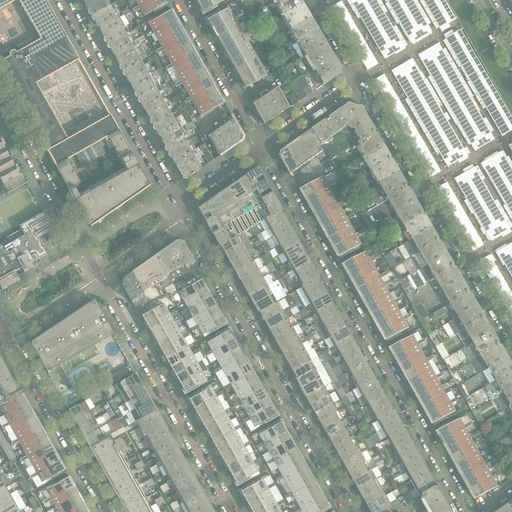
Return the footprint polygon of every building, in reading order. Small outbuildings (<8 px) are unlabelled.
[(0,0),(0,8),(15,0),(17,0),(40,39),(61,28),(55,19),(44,0),(0,0)] [(107,0),(81,0),(91,16),(109,6),(106,1),(107,0)] [(139,7),(151,0),(135,0),(138,6),(135,8),(136,11),(140,9),(139,7)] [(168,6),(164,0),(151,0),(139,7),(140,9),(144,16),(153,11),(154,13),(168,6)] [(216,5),(224,0),(203,0),(197,4),(200,9),(199,10),(202,16),(217,7),(216,5)] [(309,17),(299,0),(276,0),(272,3),(280,16),(281,18),(288,30),(309,17)] [(124,27),(121,22),(131,16),(127,8),(119,12),(122,17),(119,19),(114,10),(112,11),(109,6),(91,16),(106,43),(124,34),(121,28),(124,27)] [(211,29),(234,16),(233,15),(228,7),(220,12),(219,10),(204,19),(207,25),(208,24),(211,29)] [(153,32),(176,19),(174,15),(173,16),(169,8),(155,16),(157,18),(148,23),(152,31),(149,33),(150,35),(154,33),(153,32)] [(238,25),(234,18),(238,16),(236,13),(233,15),(234,16),(211,29),(214,34),(213,35),(215,38),(238,25)] [(325,44),(317,31),(309,17),(288,30),(285,31),(291,42),(286,44),(288,48),(293,46),(296,44),(304,57),(325,44)] [(158,40),(181,27),(179,23),(178,24),(175,20),(176,19),(153,32),(154,33),(158,40)] [(243,33),(242,32),(238,25),(215,38),(216,41),(218,41),(221,46),(243,33)] [(162,49),(186,36),(184,32),(183,32),(180,28),(181,27),(158,40),(162,47),(158,49),(160,52),(163,50),(162,49)] [(78,58),(61,28),(40,39),(16,53),(34,85),(36,84),(79,59),(78,58)] [(272,37),(267,29),(260,33),(265,41),(272,37)] [(248,41),(244,35),(247,33),(246,30),(242,32),(243,33),(221,46),(224,51),(222,52),(224,55),(248,41)] [(146,58),(146,57),(139,44),(135,47),(130,37),(127,39),(124,34),(106,43),(122,71),(140,61),(146,58)] [(167,57),(190,44),(188,40),(187,41),(185,36),(186,36),(162,49),(163,50),(167,57)] [(252,50),(252,48),(248,41),(224,55),(226,58),(227,57),(230,62),(252,50)] [(172,65),(195,52),(193,48),(192,49),(190,45),(191,44),(190,44),(167,57),(171,64),(167,66),(169,69),(173,67),(172,65)] [(339,69),(333,58),(325,44),(304,57),(309,65),(304,68),(305,69),(300,73),(302,76),(301,77),(307,85),(312,92),(321,86),(338,74),(339,69)] [(257,58),(253,51),(257,49),(255,46),(252,48),(252,50),(230,62),(233,68),(232,68),(233,72),(257,58)] [(67,139),(36,84),(34,85),(16,53),(15,51),(13,51),(11,51),(10,52),(9,53),(9,55),(9,57),(0,61),(0,68),(55,166),(67,160),(75,155),(99,142),(107,137),(118,131),(110,115),(109,115),(109,116),(67,139)] [(177,74),(200,61),(198,57),(197,57),(194,53),(195,52),(172,65),(173,67),(177,74)] [(285,59),(281,52),(274,57),(277,63),(285,59)] [(239,79),(262,67),(261,65),(257,58),(233,72),(235,75),(237,74),(239,79)] [(150,74),(145,64),(142,65),(140,61),(122,71),(138,99),(155,89),(152,83),(155,82),(150,74)] [(200,61),(177,74),(180,81),(177,83),(179,86),(182,84),(181,82),(205,69),(202,65),(201,66),(199,61),(200,61)] [(267,75),(263,68),(266,66),(264,63),(261,65),(262,67),(239,79),(242,84),(241,85),(243,89),(267,75)] [(186,90),(209,77),(207,74),(206,74),(204,70),(205,69),(181,82),(182,84),(186,90)] [(191,99),(214,86),(212,82),(211,82),(208,78),(209,78),(209,77),(186,90),(190,97),(186,99),(188,102),(192,100),(191,99)] [(312,92),(307,85),(301,77),(295,80),(301,89),(306,96),(312,92)] [(295,80),(294,81),(289,84),(288,84),(293,93),(299,101),(306,96),(301,89),(295,80)] [(195,107),(219,94),(217,90),(216,91),(213,86),(214,86),(191,99),(192,100),(195,107)] [(288,108),(280,92),(277,87),(268,93),(280,114),(281,113),(280,113),(289,108),(288,108)] [(170,109),(160,92),(158,93),(155,89),(138,99),(152,125),(170,116),(168,111),(170,109)] [(280,114),(268,93),(260,99),(272,119),(273,119),(272,118),(280,114)] [(299,101),(293,93),(286,97),(292,107),(298,102),(299,101)] [(200,116),(223,104),(223,103),(221,99),(220,99),(218,95),(219,94),(195,107),(200,116)] [(272,119),(260,99),(252,104),(263,124),(272,119)] [(361,124),(359,121),(360,117),(366,113),(363,108),(350,105),(329,119),(332,125),(331,126),(334,130),(333,131),(335,135),(338,141),(334,143),(336,147),(351,138),(356,127),(361,124)] [(180,127),(191,121),(184,108),(178,111),(181,116),(173,120),(170,116),(152,125),(167,152),(185,142),(183,138),(185,136),(180,127)] [(384,145),(366,113),(360,117),(359,121),(361,124),(356,127),(351,138),(336,147),(340,154),(358,142),(360,146),(359,147),(364,157),(384,145)] [(242,136),(235,124),(233,119),(224,125),(235,145),(242,140),(242,136)] [(335,135),(333,131),(334,130),(331,126),(332,125),(329,119),(313,131),(321,146),(323,145),(322,144),(330,139),(335,135)] [(235,145),(224,125),(216,130),(227,150),(235,145)] [(227,150),(216,130),(208,136),(210,141),(219,156),(227,150)] [(140,194),(142,192),(143,190),(149,186),(118,131),(107,137),(126,171),(80,197),(74,187),(80,183),(67,160),(55,166),(89,227),(95,223),(98,222),(101,221),(103,219),(104,217),(115,209),(118,209),(120,207),(122,205),(124,203),(135,196),(138,195),(140,194)] [(321,146),(313,131),(304,137),(315,157),(324,151),(321,146)] [(27,183),(0,134),(0,180),(2,184),(0,185),(0,187),(5,195),(27,183)] [(315,157),(304,137),(296,142),(308,162),(315,157)] [(81,167),(105,153),(99,142),(75,155),(81,167)] [(200,163),(195,154),(201,151),(208,164),(213,161),(204,144),(197,148),(194,143),(188,147),(185,142),(167,152),(181,177),(187,178),(200,169),(198,165),(200,163)] [(308,162),(296,142),(288,148),(300,168),(308,162)] [(400,172),(391,157),(384,145),(364,157),(380,185),(400,172)] [(300,168),(288,148),(282,152),(281,156),(291,174),(300,168)] [(267,180),(260,168),(260,167),(249,174),(256,187),(267,180)] [(416,200),(409,187),(407,185),(400,172),(380,185),(353,201),(360,215),(369,210),(373,208),(373,209),(364,214),(370,226),(381,220),(378,213),(384,210),(388,216),(397,212),(416,200)] [(256,187),(249,174),(239,181),(246,193),(256,187)] [(306,198),(328,185),(329,187),(333,185),(331,182),(328,184),(323,177),(301,189),(301,190),(300,190),(303,194),(306,198)] [(278,201),(276,196),(276,197),(274,193),(267,180),(256,187),(268,207),(272,216),(283,210),(278,201)] [(246,193),(239,181),(229,188),(236,199),(246,193)] [(311,206),(333,194),(329,187),(328,185),(306,198),(305,199),(307,203),(308,202),(311,206)] [(236,199),(229,188),(219,195),(225,206),(236,199)] [(315,215),(338,202),(339,204),(342,202),(341,199),(337,201),(333,194),(311,206),(310,207),(312,211),(313,210),(315,215)] [(225,206),(219,195),(209,202),(215,212),(225,206)] [(433,228),(424,214),(416,200),(397,212),(388,218),(393,226),(391,227),(394,232),(402,227),(405,225),(413,239),(433,228)] [(217,215),(215,212),(209,202),(199,209),(204,217),(210,214),(212,218),(217,215)] [(320,223),(342,210),(339,204),(338,202),(315,215),(314,215),(317,219),(318,219),(320,223)] [(269,229),(287,219),(283,211),(284,210),(283,210),(272,216),(264,220),(269,229)] [(325,231),(347,219),(348,220),(352,218),(350,215),(346,217),(342,210),(320,223),(319,224),(321,228),(322,227),(325,231)] [(46,254),(42,247),(42,246),(41,246),(48,242),(49,243),(58,237),(44,212),(18,226),(20,230),(0,242),(0,287),(1,290),(19,281),(14,272),(21,269),(23,273),(39,264),(40,261),(38,259),(46,254)] [(227,233),(217,215),(212,218),(210,214),(204,217),(212,231),(212,230),(216,238),(217,240),(221,247),(231,241),(227,233)] [(273,237),(292,227),(287,219),(269,229),(273,237)] [(329,240),(352,227),(348,220),(347,219),(325,231),(324,232),(326,236),(327,235),(329,240)] [(382,238),(375,225),(370,228),(378,241),(382,238)] [(278,246),(296,235),(292,227),(273,237),(278,246)] [(334,248),(356,236),(357,237),(361,235),(359,232),(356,234),(352,227),(329,240),(328,240),(331,244),(332,244),(334,248)] [(395,238),(405,232),(402,227),(394,232),(392,233),(395,238)] [(447,253),(439,239),(433,228),(413,239),(428,265),(447,253)] [(244,244),(249,241),(244,233),(240,236),(231,241),(221,247),(222,247),(226,254),(244,244)] [(511,233),(475,255),(511,319),(511,233)] [(265,242),(261,234),(257,236),(261,244),(265,242)] [(283,254),(301,244),(296,235),(278,246),(283,254)] [(362,245),(357,237),(356,236),(334,248),(333,249),(335,253),(336,252),(340,259),(354,251),(353,249),(362,245)] [(271,249),(267,241),(261,244),(266,253),(271,249)] [(193,264),(182,243),(176,242),(156,256),(167,275),(176,269),(175,268),(178,266),(179,268),(183,275),(185,279),(197,272),(193,264)] [(249,253),(253,250),(249,242),(245,245),(244,244),(226,254),(231,263),(249,253)] [(288,262),(306,252),(301,244),(283,254),(288,262)] [(292,271),(311,260),(306,252),(288,262),(292,271)] [(347,274),(370,260),(371,262),(375,260),(373,257),(370,259),(366,252),(357,257),(356,254),(342,262),(346,269),(345,270),(347,274)] [(236,271),(254,261),(249,253),(231,263),(236,271)] [(391,253),(385,256),(391,268),(397,264),(391,253)] [(463,279),(456,268),(447,253),(428,265),(433,274),(427,277),(427,278),(422,281),(425,285),(426,284),(431,281),(436,278),(443,291),(463,279)] [(171,284),(168,278),(167,275),(156,256),(131,273),(142,293),(163,280),(167,286),(171,284)] [(297,279),(315,269),(311,260),(292,271),(297,279)] [(375,269),(371,262),(370,260),(347,274),(348,273),(351,278),(350,278),(352,282),(375,269)] [(241,280),(259,270),(262,268),(261,266),(258,268),(254,261),(236,271),(241,280)] [(302,287),(320,277),(315,269),(297,279),(302,287)] [(357,290),(380,277),(381,279),(384,277),(383,274),(379,276),(375,269),(352,282),(353,282),(355,286),(354,287),(357,290)] [(245,288),(263,278),(259,270),(241,280),(245,288)] [(280,279),(276,271),(272,273),(277,281),(280,279)] [(142,293),(131,273),(122,279),(121,284),(136,311),(148,305),(142,294),(143,294),(142,293)] [(292,282),(287,273),(280,278),(285,286),(292,282)] [(305,296),(324,286),(319,278),(320,278),(320,277),(302,287),(301,288),(305,296)] [(361,299),(385,285),(381,279),(380,277),(357,290),(358,290),(360,294),(359,295),(361,299)] [(250,296),(268,286),(263,278),(245,288),(250,296)] [(458,317),(478,305),(463,279),(443,291),(449,300),(442,304),(444,307),(433,314),(436,320),(450,311),(449,310),(453,308),(458,317)] [(183,301),(207,288),(205,285),(204,285),(201,280),(178,292),(183,301)] [(366,307),(389,294),(385,285),(361,299),(362,298),(365,303),(364,303),(366,307)] [(255,305),(273,294),(268,286),(250,296),(255,305)] [(310,305),(328,294),(324,286),(305,296),(310,305)] [(188,310),(210,297),(207,292),(209,291),(207,288),(183,301),(187,308),(188,310)] [(414,291),(406,295),(413,308),(421,304),(414,291)] [(259,313),(277,303),(273,294),(255,305),(259,313)] [(315,313),(333,303),(328,294),(310,305),(315,313)] [(371,315),(394,302),(395,304),(399,302),(397,299),(393,301),(389,294),(366,307),(367,307),(370,311),(369,312),(371,315)] [(193,318),(216,305),(215,301),(213,302),(210,297),(188,310),(187,308),(184,310),(185,313),(189,311),(193,318)] [(47,372),(113,335),(94,301),(92,301),(31,342),(31,344),(47,372)] [(265,321),(283,311),(278,302),(277,303),(259,313),(260,314),(261,313),(265,321)] [(375,324),(399,311),(395,304),(394,302),(371,315),(371,316),(372,315),(374,319),(373,320),(375,324)] [(320,321),(338,311),(333,303),(315,313),(320,321)] [(145,326),(168,313),(163,304),(141,316),(144,322),(143,323),(145,326)] [(421,304),(413,308),(421,321),(429,317),(421,304)] [(197,326),(220,314),(217,309),(218,308),(216,305),(193,318),(197,325),(197,326)] [(493,331),(485,318),(478,305),(458,317),(459,317),(448,323),(455,336),(457,334),(465,347),(473,342),(493,331)] [(309,315),(305,309),(299,313),(303,318),(309,315)] [(270,329),(288,319),(283,311),(265,321),(270,329)] [(324,330),(342,319),(338,311),(320,321),(324,330)] [(380,332),(404,319),(404,321),(408,319),(406,316),(403,318),(399,311),(375,324),(376,324),(376,323),(379,328),(378,328),(380,332)] [(151,333),(173,321),(174,322),(177,320),(175,317),(172,319),(168,313),(145,326),(146,329),(148,328),(151,333)] [(212,333),(227,324),(224,318),(223,319),(220,314),(197,326),(197,325),(193,327),(195,330),(198,328),(202,335),(211,330),(212,333)] [(275,337),(293,327),(288,319),(270,329),(275,337)] [(329,338),(347,328),(342,319),(324,330),(329,338)] [(400,333),(408,328),(404,321),(404,319),(380,332),(381,332),(387,343),(401,335),(400,333)] [(154,343),(178,329),(174,322),(173,321),(151,333),(154,339),(152,339),(154,343)] [(212,352),(234,339),(231,334),(232,333),(229,327),(214,336),(215,338),(207,343),(211,350),(212,352)] [(279,346),(303,332),(302,331),(296,334),(293,327),(275,337),(279,346)] [(334,346),(352,336),(347,328),(329,338),(334,346)] [(160,350),(182,338),(183,339),(187,337),(185,334),(181,336),(178,329),(154,343),(156,346),(157,345),(160,350)] [(508,357),(501,346),(493,331),(473,342),(465,347),(463,348),(478,374),(489,368),(489,369),(490,368),(508,357)] [(302,344),(298,338),(304,334),(303,332),(279,346),(284,354),(302,344)] [(442,343),(437,334),(430,338),(435,347),(442,343)] [(395,356),(417,344),(418,345),(422,343),(420,341),(417,343),(412,335),(404,340),(403,338),(389,346),(395,356)] [(338,355),(357,345),(352,336),(334,346),(338,355)] [(187,346),(183,339),(182,338),(160,350),(163,355),(162,356),(163,359),(187,346)] [(216,360),(240,347),(238,343),(237,344),(234,339),(212,352),(211,350),(207,352),(209,355),(212,353),(216,360)] [(289,363),(307,352),(302,344),(284,354),(289,363)] [(400,365),(422,352),(418,345),(417,344),(395,356),(394,357),(396,361),(397,360),(400,365)] [(449,357),(441,344),(435,347),(443,360),(449,357)] [(343,363),(361,353),(357,345),(338,355),(343,363)] [(169,367),(192,354),(193,356),(196,354),(194,351),(191,353),(187,346),(163,359),(165,362),(167,362),(169,367)] [(221,368),(243,356),(240,350),(242,350),(240,347),(216,360),(220,367),(221,368)] [(327,350),(322,353),(323,355),(327,361),(331,359),(327,350)] [(293,371),(311,361),(307,352),(289,363),(293,371)] [(405,373),(427,361),(428,362),(431,360),(430,357),(426,359),(422,352),(400,365),(399,365),(401,369),(402,369),(405,373)] [(348,372),(366,361),(361,353),(343,363),(348,372)] [(20,390),(10,373),(0,354),(0,389),(5,398),(20,390)] [(173,376),(196,363),(193,356),(192,354),(169,367),(172,372),(171,373),(173,376)] [(327,361),(323,355),(318,358),(323,366),(328,363),(327,361)] [(226,377),(249,363),(247,360),(246,361),(243,356),(221,368),(220,367),(217,369),(218,371),(222,370),(226,377)] [(511,389),(511,363),(508,357),(490,368),(491,371),(497,380),(486,386),(489,391),(490,390),(496,399),(511,389)] [(297,380),(315,370),(316,369),(311,361),(293,371),(298,379),(297,379),(297,380)] [(353,380),(371,370),(366,361),(348,372),(353,380)] [(407,377),(409,382),(431,369),(428,362),(427,361),(405,373),(404,374),(406,378),(407,377)] [(179,384),(201,371),(202,373),(206,371),(204,368),(200,370),(196,363),(173,376),(175,379),(176,378),(179,384)] [(230,385),(253,372),(250,367),(251,366),(249,363),(226,377),(230,384),(230,385)] [(332,371),(328,363),(323,366),(327,374),(332,371)] [(413,390),(436,377),(437,379),(441,377),(439,374),(435,376),(431,369),(409,382),(408,382),(410,386),(411,386),(414,390),(413,390)] [(302,388),(320,378),(315,370),(297,380),(302,388)] [(357,388),(375,378),(371,370),(353,380),(357,388)] [(206,380),(202,373),(201,371),(179,384),(182,389),(180,389),(184,395),(199,387),(198,385),(206,380)] [(337,379),(332,371),(327,374),(332,382),(337,379)] [(235,393),(259,380),(257,377),(256,377),(253,372),(230,385),(230,384),(226,385),(228,388),(231,386),(235,393)] [(120,394),(140,383),(135,374),(133,375),(115,385),(120,394)] [(418,399),(441,386),(437,379),(436,377),(413,390),(415,394),(416,394),(419,398),(418,399)] [(306,397),(325,386),(320,378),(302,388),(306,397)] [(362,397),(380,386),(375,378),(357,388),(362,397)] [(342,388),(337,379),(332,382),(337,391),(342,388)] [(240,402),(262,389),(259,384),(261,383),(259,380),(235,393),(239,400),(240,402)] [(129,401),(145,392),(140,383),(120,394),(125,404),(129,401)] [(469,396),(463,384),(459,386),(465,398),(469,396)] [(311,405),(329,395),(325,386),(306,397),(311,405)] [(367,405),(385,395),(380,386),(362,397),(367,405)] [(423,407),(446,394),(441,386),(418,399),(420,403),(421,402),(423,407)] [(193,409),(215,396),(216,398),(220,396),(218,393),(214,395),(210,387),(202,392),(201,390),(185,398),(189,404),(190,404),(193,409)] [(245,410),(268,397),(266,393),(265,394),(262,389),(240,402),(239,400),(236,402),(237,405),(241,403),(245,410)] [(511,389),(496,399),(497,400),(500,406),(494,410),(497,414),(507,408),(507,409),(511,406),(511,389)] [(0,409),(3,416),(27,402),(25,398),(24,399),(21,395),(22,394),(20,390),(5,398),(7,402),(0,405),(0,409)] [(112,398),(107,390),(103,392),(108,400),(112,398)] [(134,410),(150,400),(145,392),(129,401),(134,410)] [(427,416),(450,402),(451,404),(455,402),(453,399),(450,401),(446,394),(423,407),(422,407),(425,411),(426,411),(428,415),(427,416)] [(316,413),(334,403),(329,395),(311,405),(316,413)] [(371,413),(390,403),(385,395),(367,405),(371,413)] [(196,418),(220,405),(216,398),(215,396),(193,409),(196,414),(194,415),(196,418)] [(351,405),(346,396),(342,399),(346,407),(351,405)] [(249,418),(272,406),(269,401),(270,400),(268,397),(245,410),(248,417),(249,418)] [(89,411),(94,408),(89,399),(84,402),(84,401),(68,410),(73,419),(89,411)] [(135,422),(156,411),(150,400),(134,410),(130,412),(135,422)] [(8,424),(32,411),(29,407),(28,407),(26,403),(27,402),(3,416),(7,422),(8,424)] [(447,416),(455,411),(451,404),(450,402),(427,416),(429,420),(430,419),(434,426),(448,418),(447,416)] [(321,422),(339,412),(334,403),(316,413),(321,422)] [(377,421),(395,411),(395,410),(394,411),(390,403),(371,413),(376,422),(377,421)] [(202,425),(225,413),(225,414),(229,412),(227,409),(224,411),(220,405),(196,418),(198,421),(200,420),(202,425)] [(356,413),(351,405),(346,407),(351,416),(356,413)] [(264,425),(279,416),(276,410),(274,411),(272,406),(249,418),(248,417),(245,419),(247,422),(250,420),(254,427),(263,423),(264,425)] [(13,432),(36,419),(34,415),(33,416),(31,411),(32,411),(8,424),(7,422),(5,424),(6,427),(9,425),(13,432)] [(94,420),(89,411),(73,419),(78,428),(94,420)] [(212,511),(211,509),(212,509),(206,499),(196,483),(197,483),(191,473),(186,464),(181,456),(176,446),(175,446),(167,430),(166,429),(160,419),(161,419),(160,418),(156,411),(135,422),(143,436),(145,434),(189,511),(212,511)] [(382,430),(400,419),(395,411),(377,421),(382,430)] [(325,430),(343,420),(339,412),(321,422),(325,430)] [(206,435),(229,421),(225,414),(225,413),(202,425),(205,431),(204,431),(206,435)] [(360,421),(356,413),(351,416),(355,423),(360,421)] [(18,441),(41,427),(39,423),(38,424),(35,420),(36,419),(13,432),(17,439),(18,441)] [(263,444),(286,431),(283,426),(284,425),(281,419),(266,428),(267,430),(258,435),(263,442),(263,444)] [(387,438),(405,428),(400,419),(382,430),(387,438)] [(442,440),(465,428),(465,429),(469,427),(467,424),(464,426),(459,419),(451,423),(450,421),(436,429),(440,436),(439,437),(441,441),(442,440)] [(99,428),(94,420),(78,428),(83,437),(99,428)] [(330,439),(348,428),(343,420),(325,430),(330,439)] [(212,442),(234,430),(235,431),(238,429),(237,426),(233,428),(229,421),(206,435),(208,438),(209,437),(212,442)] [(22,449),(46,436),(44,432),(43,432),(40,428),(41,427),(18,441),(17,439),(14,441),(16,443),(18,442),(22,449)] [(104,438),(99,428),(83,437),(89,446),(104,438)] [(152,511),(118,451),(112,440),(125,432),(123,428),(122,428),(116,431),(109,435),(104,438),(89,446),(94,456),(93,456),(94,457),(94,456),(99,464),(98,465),(99,465),(109,482),(108,483),(114,492),(124,509),(124,510),(124,511),(152,511)] [(335,447),(353,437),(348,428),(330,439),(335,447)] [(391,446),(409,436),(405,428),(387,438),(391,446)] [(469,436),(465,429),(465,428),(442,440),(445,444),(444,445),(446,449),(447,448),(447,449),(469,436)] [(215,451),(239,438),(235,431),(234,430),(212,442),(215,447),(213,448),(215,451)] [(268,452),(292,439),(290,435),(288,436),(286,431),(263,444),(263,442),(259,444),(261,447),(264,445),(268,452)] [(500,448),(511,440),(511,434),(498,443),(500,448)] [(27,457),(51,444),(48,440),(47,441),(45,436),(46,436),(22,449),(26,456),(27,457)] [(396,455),(414,444),(409,436),(391,446),(396,455)] [(452,457),(474,444),(475,446),(478,444),(477,441),(473,443),(469,436),(447,449),(449,453),(448,453),(451,457),(452,457)] [(339,455),(357,445),(353,437),(335,447),(339,455)] [(221,459),(243,446),(244,448),(248,446),(246,443),(243,445),(239,438),(215,451),(217,455),(218,454),(221,459)] [(273,460),(295,448),(292,443),(293,442),(292,439),(268,452),(272,459),(273,460)] [(32,466),(55,452),(53,448),(52,449),(50,445),(51,444),(27,457),(26,456),(23,458),(25,461),(28,459),(32,466)] [(401,463),(419,453),(414,444),(396,455),(401,463)] [(456,465),(479,453),(475,446),(474,444),(452,457),(454,461),(453,462),(455,466),(456,465)] [(344,464),(362,453),(357,445),(339,455),(344,464)] [(225,468),(248,455),(244,448),(243,446),(221,459),(224,464),(223,465),(225,468)] [(278,469),(301,455),(299,452),(298,453),(295,448),(273,460),(272,459),(268,461),(270,464),(274,462),(278,469)] [(37,474),(60,461),(58,457),(57,457),(54,453),(55,452),(32,466),(36,472),(37,474)] [(349,472),(367,462),(362,453),(344,464),(349,472)] [(405,471),(424,461),(419,453),(401,463),(405,471)] [(461,474),(483,461),(484,462),(488,460),(486,457),(483,459),(479,453),(456,465),(459,470),(458,470),(460,474),(461,474)] [(231,476),(253,463),(254,465),(257,462),(256,460),(252,462),(248,455),(225,468),(226,471),(228,471),(231,476)] [(282,477),(304,464),(302,459),(303,459),(301,455),(278,469),(281,476),(282,477)] [(16,469),(14,464),(16,463),(14,460),(9,462),(7,463),(12,472),(16,469)] [(65,472),(59,461),(60,461),(37,474),(36,472),(32,474),(34,477),(37,475),(42,483),(50,478),(51,480),(65,472)] [(410,480),(428,469),(424,461),(405,471),(410,480)] [(465,482),(488,469),(484,462),(483,461),(461,474),(463,478),(462,478),(465,482)] [(353,480),(372,470),(367,462),(349,472),(353,480)] [(258,472),(254,465),(253,463),(231,476),(233,481),(232,482),(235,487),(251,479),(249,477),(258,472)] [(287,485),(311,472),(309,469),(307,470),(304,464),(282,477),(281,476),(278,478),(279,480),(283,478),(287,485)] [(415,488),(433,478),(428,469),(410,480),(415,488)] [(470,490),(493,478),(494,479),(497,477),(495,474),(492,476),(488,469),(465,482),(466,482),(468,486),(467,487),(469,491),(470,490)] [(358,489),(376,478),(372,470),(353,480),(358,489)] [(292,494),(314,481),(311,476),(312,475),(311,472),(287,485),(291,492),(292,494)] [(51,499),(73,486),(67,475),(53,483),(54,485),(46,490),(50,497),(51,499)] [(363,497),(381,487),(376,478),(358,489),(363,497)] [(423,495),(439,486),(438,485),(437,486),(433,478),(415,488),(420,496),(423,495)] [(475,499),(498,486),(494,479),(493,478),(470,490),(473,495),(472,495),(474,499),(475,499)] [(245,501),(267,488),(268,490),(271,488),(270,485),(266,487),(262,479),(253,484),(252,482),(237,490),(241,496),(242,496),(245,501)] [(296,502),(320,489),(318,486),(317,486),(314,481),(292,494),(291,492),(287,494),(289,497),(292,495),(296,502)] [(409,492),(405,484),(398,488),(402,495),(409,492)] [(0,501),(10,496),(5,488),(4,485),(0,487),(0,501)] [(55,507),(79,494),(78,494),(75,490),(76,490),(74,486),(73,486),(51,499),(50,497),(46,499),(48,502),(51,500),(55,507)] [(453,511),(439,486),(423,495),(432,511),(453,511)] [(368,505),(386,495),(381,487),(363,497),(368,505)] [(272,497),(268,490),(267,488),(245,501),(248,506),(246,507),(248,510),(272,497)] [(301,511),(323,498),(320,493),(322,492),(320,489),(296,502),(300,509),(301,511)] [(66,511),(83,502),(82,503),(80,498),(81,498),(79,494),(55,507),(58,511),(66,511)] [(371,511),(375,511),(390,504),(386,495),(368,505),(371,511)] [(0,511),(14,504),(10,496),(0,501),(0,511)] [(263,511),(276,505),(277,506),(281,504),(279,502),(276,504),(272,497),(248,510),(249,511),(263,511)] [(323,511),(331,508),(327,502),(326,503),(323,498),(301,511),(300,509),(297,511),(301,511),(302,511),(301,511),(323,511)] [(85,511),(88,511),(87,511),(85,507),(86,506),(83,502),(66,511),(85,511)] [(511,511),(511,505),(510,502),(502,508),(504,511),(511,511)]
